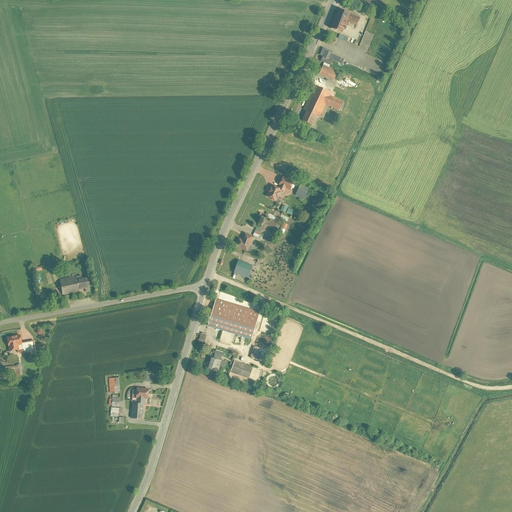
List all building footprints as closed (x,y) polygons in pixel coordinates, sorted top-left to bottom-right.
[(351,13),(340,9),(332,27),(343,32),(348,18),(351,13)] [(360,17),(351,13),(348,18),(358,22),(360,17)] [(345,59),(333,54),(334,52),(324,48),(321,55),(324,56),(322,60),(326,62),(332,64),(334,59),(344,63),(345,59)] [(331,67),(325,64),(321,73),(336,79),(337,77),(342,79),(345,73),(331,67)] [(344,102),(329,96),(331,91),(316,85),(306,109),(309,110),(304,120),(314,124),(318,114),(321,115),(326,103),(341,109),(344,102)] [(294,181),(284,177),(280,185),(282,186),(281,188),(286,190),(287,188),(291,189),(294,181)] [(283,189),(272,185),(268,196),(278,200),(283,189)] [(309,193),(300,189),(297,195),(306,199),(309,193)] [(255,236),(246,233),(243,239),(240,238),(237,245),(249,250),(255,236)] [(252,266),(238,261),(233,274),(247,279),(252,266)] [(88,279),(83,280),(82,277),(61,281),(63,294),(79,291),(79,290),(90,289),(88,279)] [(219,300),(211,326),(254,340),(262,314),(219,300)] [(199,343),(205,344),(208,336),(202,334),(199,343)] [(8,338),(9,347),(10,352),(21,350),(21,351),(35,349),(34,341),(22,343),(21,336),(8,338)] [(265,349),(255,346),(251,358),(261,361),(265,349)] [(218,351),(215,359),(223,361),(225,353),(218,351)] [(214,358),(210,369),(219,372),(223,361),(215,359),(214,358)] [(253,366),(236,361),(232,374),(249,379),(253,366)] [(118,379),(110,379),(110,387),(111,392),(120,392),(118,379)] [(137,399),(138,399),(138,405),(134,405),(133,419),(142,420),(144,406),(146,406),(146,400),(148,400),(149,390),(138,389),(137,399)]
